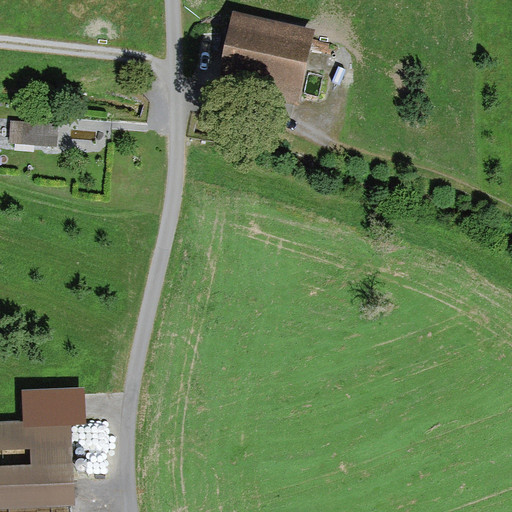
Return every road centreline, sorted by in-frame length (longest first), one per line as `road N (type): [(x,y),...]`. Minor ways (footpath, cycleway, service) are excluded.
road 1 (residential): [(133,511),(127,433),(180,149)]
road 2 (track): [(175,0),(180,149)]
